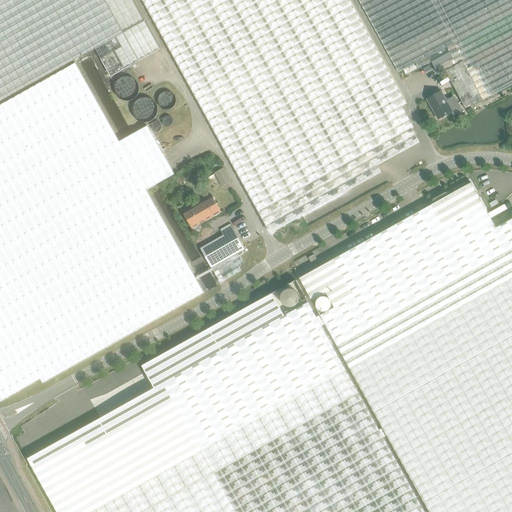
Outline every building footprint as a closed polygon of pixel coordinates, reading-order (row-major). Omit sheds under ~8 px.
[(144,20),(132,0),(0,0),(0,100),(73,60),(94,48),(144,20)] [(140,0),(155,26),(179,70),(190,89),(232,165),(265,224),(270,233),(302,215),(381,173),(377,166),(419,142),(412,128),(413,128),(402,106),(406,104),(371,40),(349,0),(140,0)] [(511,0),(358,0),(374,29),(401,79),(431,63),(457,50),(483,100),(483,101),(511,86),(511,0)] [(144,20),(94,48),(110,76),(160,47),(144,20)] [(431,63),(438,76),(445,72),(465,110),(483,100),(457,50),(431,63)] [(147,191),(120,143),(76,64),(0,106),(0,401),(40,379),(42,383),(203,293),(147,191)] [(136,89),(136,88),(136,86),(135,84),(134,82),(133,80),(131,78),(129,77),(125,76),(123,76),(120,77),(118,78),(116,79),(114,82),(113,84),(112,86),(112,88),(113,92),(115,96),(117,98),(118,99),(121,100),(123,100),(125,100),(128,100),(130,99),(132,97),(134,95),(135,93),(136,91),(136,89)] [(461,112),(458,105),(454,98),(447,102),(441,92),(427,100),(438,121),(453,113),(454,115),(461,112)] [(147,191),(175,175),(148,127),(120,143),(147,191)] [(232,183),(226,172),(215,178),(221,189),(232,183)] [(471,183),(379,235),(300,279),(313,302),(327,294),(335,308),(320,316),(350,368),(428,325),(511,277),(511,218),(496,228),(471,183)] [(194,199),(189,190),(181,194),(187,204),(194,199)] [(222,213),(212,196),(197,204),(207,222),(222,213)] [(183,212),(193,231),(196,232),(200,230),(201,226),(201,225),(207,222),(197,204),(183,212)] [(245,249),(230,224),(220,231),(223,237),(200,250),(211,268),(220,284),(241,272),(238,266),(243,263),(237,254),(245,249)] [(511,511),(511,277),(428,325),(350,368),(429,511),(511,511)] [(105,416),(28,459),(57,511),(424,511),(385,441),(382,434),(321,326),(317,318),(296,281),(291,283),(142,366),(155,388),(105,416)]
